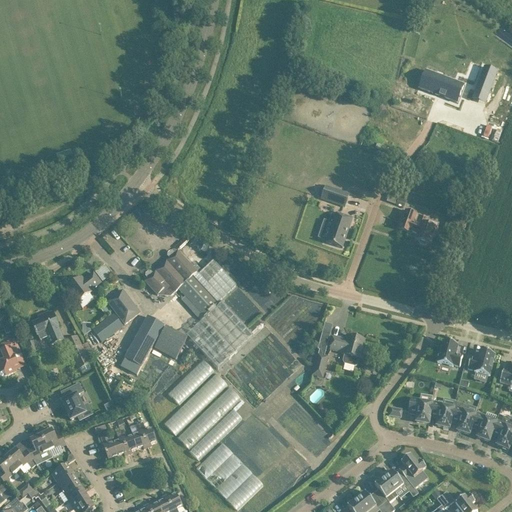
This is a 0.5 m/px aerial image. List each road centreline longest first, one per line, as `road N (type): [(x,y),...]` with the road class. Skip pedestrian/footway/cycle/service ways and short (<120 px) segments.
road 1 (unclassified): [(345,295),(279,274),(133,184)]
road 2 (residential): [(345,295),(376,203),(437,111)]
road 3 (tertiary): [(133,184),(187,93),(214,0)]
road 4 (tertiary): [(0,271),(81,239),(133,184)]
road 5 (residential): [(437,318),(376,409),(374,421),(387,439)]
road 6 (residential): [(387,439),(511,474)]
